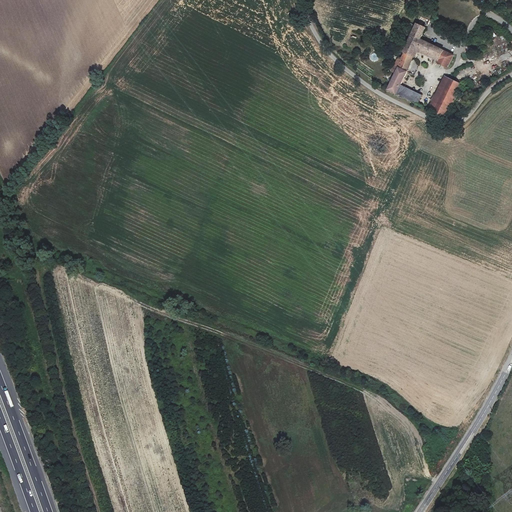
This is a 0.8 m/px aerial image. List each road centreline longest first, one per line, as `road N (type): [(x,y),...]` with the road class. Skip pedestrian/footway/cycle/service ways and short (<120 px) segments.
road 1 (track): [(0,186),(33,261),(97,511)]
road 2 (residential): [(511,75),(460,122),(426,117),(377,93),(329,55),(298,0)]
road 3 (tertiary): [(420,511),(511,361)]
road 4 (motorway): [(47,511),(0,382)]
